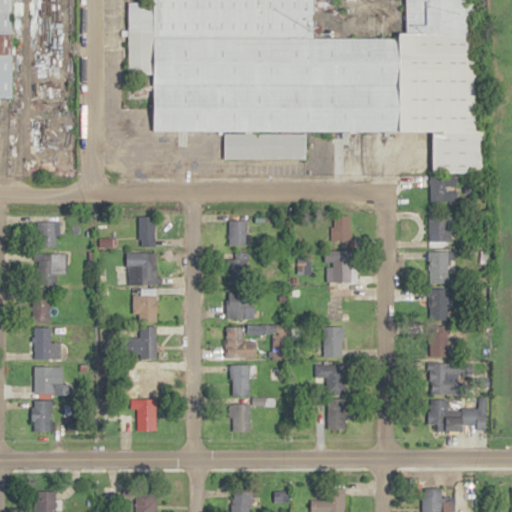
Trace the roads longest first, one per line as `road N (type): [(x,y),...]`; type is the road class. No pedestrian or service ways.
road 1 (residential): [(511,458),(0,458)]
road 2 (residential): [(382,211),(374,194),(0,195)]
road 3 (residential): [(192,511),(190,193)]
road 4 (residential): [(378,511),(382,211)]
